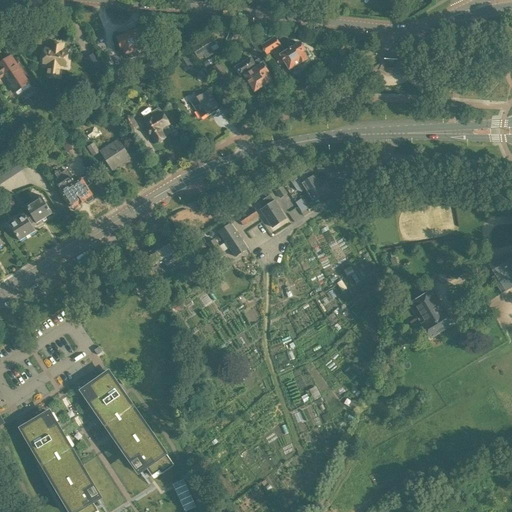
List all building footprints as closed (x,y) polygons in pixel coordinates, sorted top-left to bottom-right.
[(128,34),(118,37),(121,49),(123,49),(125,55),(126,55),(127,60),(135,57),(133,52),(142,49),(142,47),(146,46),(152,44),(148,29),(142,31),(137,32),(137,31),(128,34)] [(211,34),(191,46),(199,59),(204,56),(206,59),(214,54),(211,48),(217,44),(211,34)] [(275,37),(262,46),(268,56),(273,53),(280,66),(285,63),(289,69),(311,56),(307,49),(304,51),(300,43),(281,55),(277,48),(281,46),(275,37)] [(259,41),(253,45),(262,60),(268,56),(262,46),(259,41)] [(43,63),(49,64),(47,77),(58,78),(60,66),(66,66),(68,51),(62,51),(62,45),(51,44),(51,49),(45,48),(43,63)] [(97,54),(88,60),(98,76),(108,71),(97,54)] [(188,54),(183,57),(190,68),(195,65),(188,54)] [(7,84),(11,90),(12,89),(14,92),(29,83),(11,56),(0,62),(0,77),(3,75),(8,83),(7,84)] [(245,75),(244,76),(254,92),(262,87),(264,91),(274,85),(267,74),(268,73),(259,60),(254,63),(251,58),(235,68),(240,76),(244,74),(245,75)] [(210,68),(222,87),(232,81),(220,63),(210,68)] [(114,73),(122,86),(132,80),(129,75),(126,76),(121,68),(114,73)] [(204,68),(197,72),(202,80),(209,76),(204,68)] [(442,88),(446,93),(458,86),(454,80),(442,88)] [(218,107),(208,91),(190,102),(201,118),(206,114),(208,116),(219,109),(218,107)] [(147,129),(150,134),(155,142),(157,141),(157,142),(160,142),(163,140),(164,138),(163,137),(165,136),(170,132),(166,125),(169,124),(162,113),(161,113),(160,111),(153,115),(154,118),(144,124),(147,129)] [(124,121),(130,133),(139,127),(132,116),(124,121)] [(68,127),(73,134),(77,131),(72,124),(68,127)] [(55,134),(67,153),(78,146),(66,127),(55,134)] [(101,151),(113,170),(130,159),(118,140),(101,151)] [(94,143),(87,147),(93,157),(100,152),(94,143)] [(29,150),(24,153),(31,164),(36,160),(29,150)] [(31,164),(24,153),(19,157),(26,167),(31,164)] [(19,157),(14,160),(21,171),(26,167),(19,157)] [(14,160),(9,164),(16,174),(21,171),(14,160)] [(341,172),(341,163),(317,164),(317,174),(341,172)] [(9,164),(3,167),(10,177),(16,174),(9,164)] [(3,167),(0,169),(0,172),(5,181),(10,177),(3,167)] [(310,169),(303,173),(319,197),(331,189),(325,180),(320,183),(310,169)] [(61,183),(57,185),(71,208),(72,207),(74,210),(75,211),(79,208),(80,206),(78,204),(85,200),(86,202),(88,202),(92,200),(93,198),(91,195),(92,195),(87,187),(90,184),(85,176),(75,183),(73,180),(72,177),(69,171),(67,173),(66,171),(62,174),(57,177),(61,183)] [(302,171),(290,179),(297,190),(302,192),(305,190),(312,201),(319,197),(303,173),(302,171)] [(276,190),(275,191),(280,198),(287,194),(282,186),(276,190)] [(270,195),(263,199),(279,223),(286,219),(276,204),(270,195)] [(30,213),(26,216),(24,213),(8,223),(19,241),(35,231),(31,224),(35,222),(36,223),(52,213),(41,196),(25,206),(30,213)] [(263,199),(256,203),(272,228),(279,223),(263,199)] [(237,218),(243,226),(258,216),(253,207),(237,218)] [(219,231),(227,244),(239,236),(231,224),(219,231)] [(239,236),(227,244),(235,257),(247,249),(239,236)] [(180,239),(174,243),(177,248),(184,244),(180,239)] [(215,239),(209,243),(219,259),(226,255),(215,239)] [(167,241),(156,248),(165,263),(177,256),(167,241)] [(165,263),(156,248),(143,255),(153,271),(165,263)] [(511,262),(506,254),(488,265),(495,276),(505,291),(511,286),(511,262)] [(356,262),(344,269),(347,275),(359,267),(356,262)] [(433,290),(409,304),(431,340),(455,326),(433,290)] [(106,374),(82,391),(139,472),(146,467),(152,476),(159,470),(162,474),(174,465),(109,372),(106,374)] [(313,399),(321,396),(317,386),(309,389),(313,399)] [(24,427),(21,429),(70,511),(95,511),(98,511),(92,502),(100,497),(50,412),(24,427)] [(183,479),(172,484),(185,511),(196,507),(183,479)]
